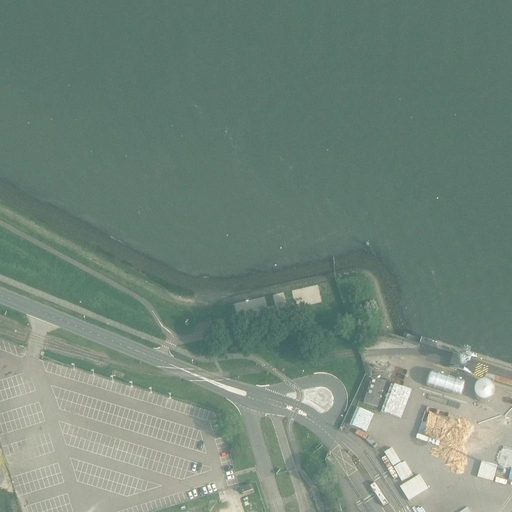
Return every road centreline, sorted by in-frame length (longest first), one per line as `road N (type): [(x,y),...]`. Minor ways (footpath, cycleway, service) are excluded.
road 1 (tertiary): [(260,401),(0,296)]
road 2 (unclassified): [(318,428),(337,412),(328,383),(293,386),(260,401)]
